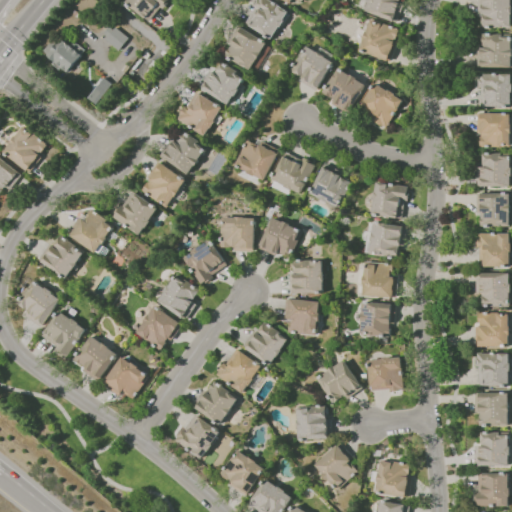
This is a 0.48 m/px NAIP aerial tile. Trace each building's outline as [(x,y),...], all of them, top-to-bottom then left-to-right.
[(166,0),(126,0),(124,3),(149,22),(166,0)] [(288,11),(271,0),(258,0),(244,22),(270,39),(288,11)] [(399,0),(368,0),(365,12),(397,21),(402,3),(399,2),(399,0)] [(510,0),(477,0),(478,13),(481,13),(482,28),(511,27),(510,0)] [(388,62),(401,30),(371,18),(358,49),(388,62)] [(249,71),(266,43),(240,26),(222,54),(249,71)] [(42,53),(68,74),(78,63),(76,61),(85,50),(72,40),(69,44),(58,34),(42,53)] [(511,67),(511,34),(482,34),(482,46),(477,46),(477,66),(511,67)] [(289,72),(316,89),(333,61),(306,45),(289,72)] [(214,73),(210,70),(199,85),(228,105),(246,77),(222,61),(214,73)] [(363,81),(337,67),(323,93),(333,99),(331,103),(346,112),(363,81)] [(479,107),(511,106),(511,73),(479,74),(479,107)] [(386,128),(403,100),(375,82),(361,103),(376,112),(372,119),(386,128)] [(178,120),(206,135),(222,106),(194,91),(178,120)] [(510,147),(510,113),(479,112),(478,146),(510,147)] [(48,144),(22,126),(3,152),(29,171),(48,144)] [(188,175),(207,147),(181,128),(161,156),(188,175)] [(235,167),(266,180),(279,149),(261,142),(260,146),(246,140),(235,167)] [(272,180),(303,193),(315,163),(284,151),(272,180)] [(476,166),(476,186),(510,187),(511,154),(482,153),(482,166),(476,166)] [(0,192),(6,186),(9,189),(21,175),(0,156),(0,192)] [(141,191),(169,207),(186,178),(158,162),(141,191)] [(309,193),(339,207),(352,180),(322,166),(309,193)] [(408,186),(376,181),(370,213),(403,219),(408,186)] [(113,217),(140,235),(158,208),(131,190),(113,217)] [(510,225),(509,192),(476,193),(476,212),(480,212),(480,226),(510,225)] [(114,226),(91,208),(83,219),(80,217),(68,234),(93,253),(114,226)] [(236,249),(255,249),(255,217),(222,216),(221,246),(236,247),(236,249)] [(259,248),(276,256),(279,251),(291,256),(303,230),(273,216),(259,248)] [(404,246),(406,225),(373,222),(370,254),(398,256),(399,245),(404,246)] [(510,233),(479,232),(478,266),(510,267),(510,233)] [(84,252),(58,234),(40,260),(66,278),(84,252)] [(183,257),(200,284),(228,266),(211,239),(183,257)] [(290,294),(324,293),(323,260),(293,260),(293,273),(290,273),(290,294)] [(396,297),(396,277),(392,277),(392,263),(364,262),(363,296),(396,297)] [(481,292),(481,307),(510,306),(509,272),(475,273),(476,292),(481,292)] [(193,302),(200,287),(173,274),(158,304),(188,318),(195,303),(193,302)] [(61,298),(32,279),(16,303),(27,310),(23,315),(41,327),(61,298)] [(320,301),(286,298),(284,318),(291,319),(289,332),(317,335),(320,301)] [(395,303),(362,302),(360,334),(390,335),(390,324),(394,324),(395,303)] [(135,333),(160,350),(169,338),(171,340),(182,324),(155,305),(135,333)] [(86,327),(57,310),(40,338),(69,355),(86,327)] [(509,347),(509,313),(477,312),(477,346),(509,347)] [(288,338),(262,320),(244,347),(270,365),(288,338)] [(99,379),(117,352),(90,335),(72,362),(99,379)] [(261,362),(233,348),(217,378),(246,392),(261,362)] [(509,387),(510,353),(478,353),(477,386),(509,387)] [(103,384),(120,394),(121,391),(133,398),(148,372),(120,356),(103,384)] [(403,389),(401,357),(368,359),(370,390),(403,389)] [(315,378),(334,405),(362,386),(343,359),(315,378)] [(219,425),(238,398),(212,380),(193,407),(219,425)] [(508,392),(474,393),(475,413),(478,413),(479,426),(509,425),(508,392)] [(328,405),(296,407),(298,439),(329,438),(328,405)] [(175,442),(202,459),(220,431),(192,414),(175,442)] [(509,433),(480,432),(480,445),(475,445),(474,466),(509,466),(509,433)] [(358,473),(349,461),(352,458),(342,443),(315,461),(334,489),(358,473)] [(247,495),(265,468),(237,449),(219,476),(247,495)] [(406,497),(411,464),(380,459),(375,492),(406,497)] [(476,473),(477,506),(509,505),(508,472),(476,473)] [(247,506),(256,511),(281,511),(292,495),(264,478),(247,506)] [(409,511),(410,505),(378,501),(376,511),(409,511)]
